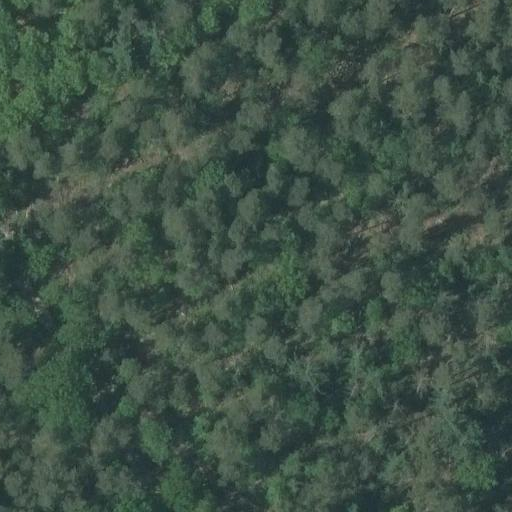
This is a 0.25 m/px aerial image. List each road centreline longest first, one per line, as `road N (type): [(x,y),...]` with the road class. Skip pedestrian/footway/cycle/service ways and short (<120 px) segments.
road 1 (track): [(0,131),(306,0)]
road 2 (track): [(0,259),(158,511)]
